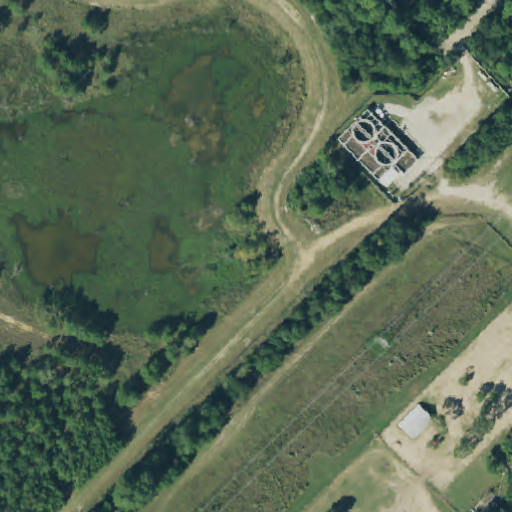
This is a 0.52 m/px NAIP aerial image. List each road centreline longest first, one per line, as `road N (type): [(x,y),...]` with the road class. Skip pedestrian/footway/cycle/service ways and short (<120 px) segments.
road 1 (track): [(62,511),(320,256),(364,224),(464,196),(495,199),(511,214)]
road 2 (track): [(281,0),(321,53),(328,88),(326,120),(279,190),(277,210),(294,237),(320,256)]
road 3 (track): [(453,42),(469,73),(466,130),(403,185),(419,209)]
road 4 (track): [(172,406),(0,313)]
